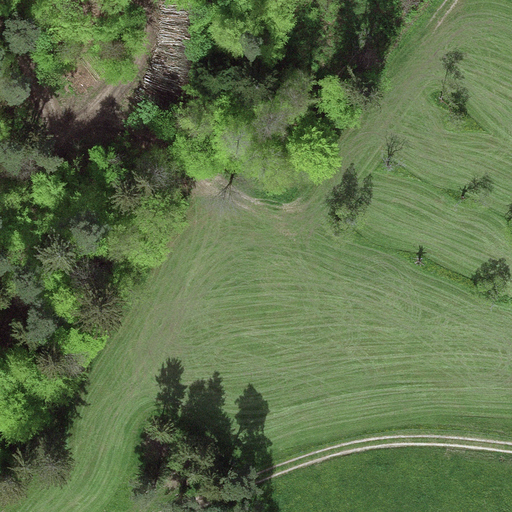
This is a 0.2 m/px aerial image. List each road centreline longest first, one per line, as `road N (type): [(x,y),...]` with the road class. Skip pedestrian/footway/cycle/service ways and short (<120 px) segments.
road 1 (track): [(511,446),(354,444),(178,511)]
road 2 (track): [(0,302),(64,134),(0,10)]
road 3 (track): [(64,134),(105,112),(133,71),(148,0)]
